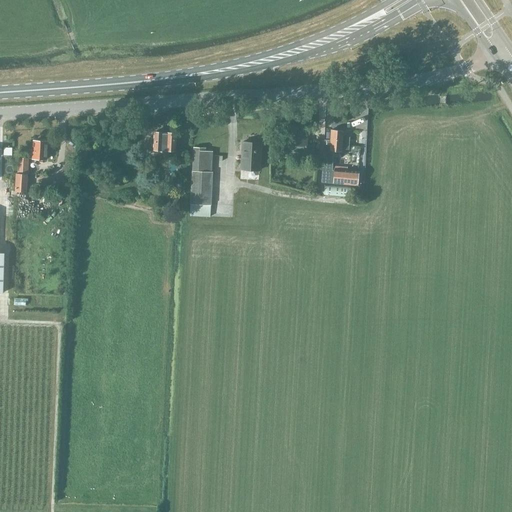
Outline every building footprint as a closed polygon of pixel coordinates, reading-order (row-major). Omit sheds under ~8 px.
[(331,130),(330,151),(342,151),(343,145),(349,146),(349,137),(343,137),(343,130),(331,130)] [(162,153),(168,154),(169,151),(175,152),(176,134),(156,132),(154,150),(163,151),(162,153)] [(282,154),(306,155),(306,157),(312,157),(313,146),(306,146),(306,139),(283,138),(282,154)] [(33,159),(47,160),(48,143),(46,143),(44,140),(42,140),(40,142),(34,141),(33,159)] [(242,142),(241,169),(260,170),(261,143),(255,143),(254,141),(250,141),(248,142),(242,142)] [(190,204),(211,205),(213,172),(212,172),(213,151),(206,150),(206,148),(194,147),(190,204)] [(324,152),(322,182),(334,183),(334,171),(333,171),(333,169),(333,153),(324,152)] [(17,175),(16,192),(26,193),(28,159),(19,159),(18,175),(17,175)] [(169,171),(180,172),(181,163),(170,162),(169,171)] [(334,171),(334,183),(358,185),(359,171),(335,169),(334,171)] [(324,195),(350,197),(351,187),(325,185),(324,195)] [(18,209),(27,206),(25,197),(16,200),(18,209)]
